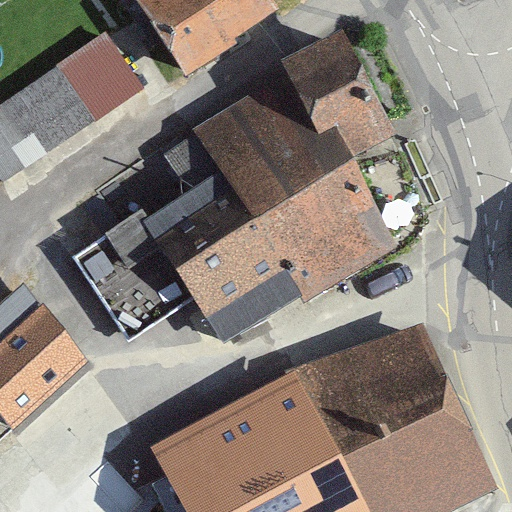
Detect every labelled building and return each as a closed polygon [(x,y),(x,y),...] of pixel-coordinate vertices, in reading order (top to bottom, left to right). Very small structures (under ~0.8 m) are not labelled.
[(136,0),(186,78),(288,13),(280,0),(136,0)] [(0,174),(3,180),(144,89),(105,30),(0,98),(0,174)] [(347,31),(273,75),(330,170),(358,154),(404,126),(347,31)] [(330,170),(273,75),(197,122),(225,168),(299,295),(304,303),(398,244),(358,154),(330,170)] [(196,132),(165,146),(183,185),(213,171),(196,132)] [(299,295),(225,168),(149,214),(142,204),(68,252),(126,342),(192,298),(223,345),(299,295)] [(27,276),(0,299),(0,412),(9,422),(92,351),(27,276)] [(300,373),(373,511),(449,511),(499,489),(425,317),(300,373)] [(296,366),(152,451),(184,511),(373,511),(300,373),(296,366)]
